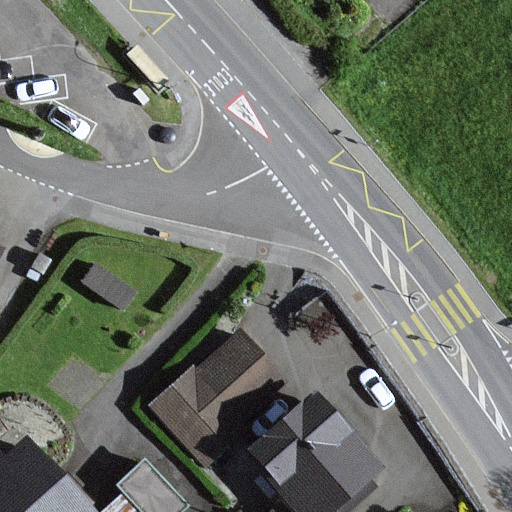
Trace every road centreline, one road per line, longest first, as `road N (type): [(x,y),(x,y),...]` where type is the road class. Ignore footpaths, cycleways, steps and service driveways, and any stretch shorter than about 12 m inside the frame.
road 1 (primary): [(296,151),(432,321),(511,444)]
road 2 (residential): [(0,141),(79,177),(187,195),(296,151)]
road 3 (primary): [(161,0),(296,151)]
